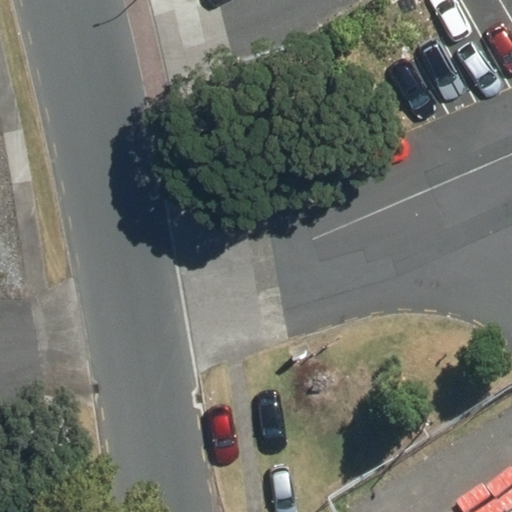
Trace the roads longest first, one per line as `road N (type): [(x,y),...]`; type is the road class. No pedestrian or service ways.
road 1 (unclassified): [(68,0),(99,123),(156,511)]
road 2 (unknown): [(99,123),(258,0)]
